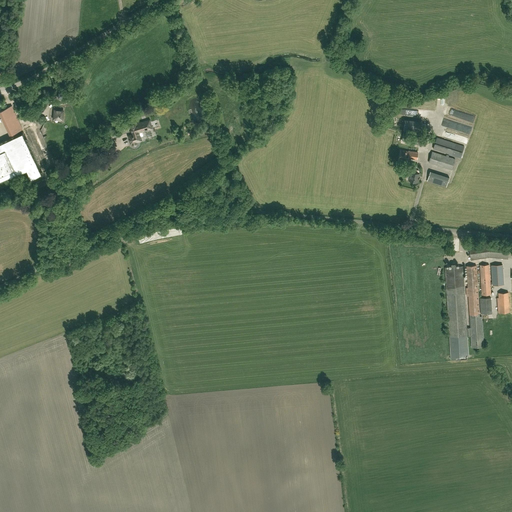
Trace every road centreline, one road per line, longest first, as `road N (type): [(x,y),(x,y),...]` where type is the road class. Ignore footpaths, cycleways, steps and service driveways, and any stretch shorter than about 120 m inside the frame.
road 1 (unclassified): [(0,287),(171,205),(511,237)]
road 2 (track): [(81,249),(4,85)]
road 3 (unclassified): [(158,0),(0,87)]
